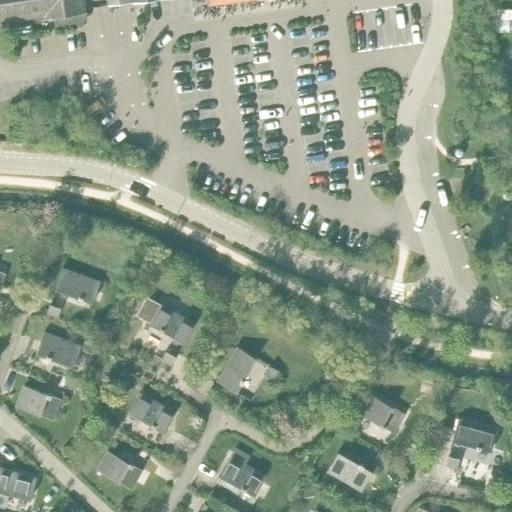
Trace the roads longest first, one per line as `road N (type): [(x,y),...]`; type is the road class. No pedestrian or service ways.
road 1 (residential): [(457,307),(297,259),(102,175),(0,165)]
road 2 (residential): [(431,241),(406,122),(430,56)]
road 3 (residential): [(164,511),(219,416),(159,374)]
road 4 (residential): [(300,195),(276,16)]
road 5 (residential): [(0,67),(155,48)]
road 6 (residential): [(341,65),(365,218)]
road 7 (residential): [(232,166),(214,26)]
road 8 (residential): [(0,417),(102,511)]
road 9 (residential): [(511,503),(433,486),(408,492),(395,511)]
